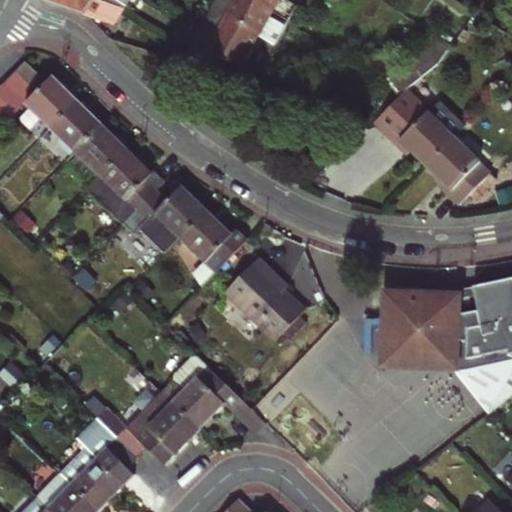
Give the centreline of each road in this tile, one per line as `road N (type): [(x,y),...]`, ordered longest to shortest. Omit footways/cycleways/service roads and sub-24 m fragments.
road 1 (residential): [(2,9),(71,29),(210,153),(324,218),(419,238),(511,228)]
road 2 (residential): [(189,511),(228,474),(263,467),(321,511)]
